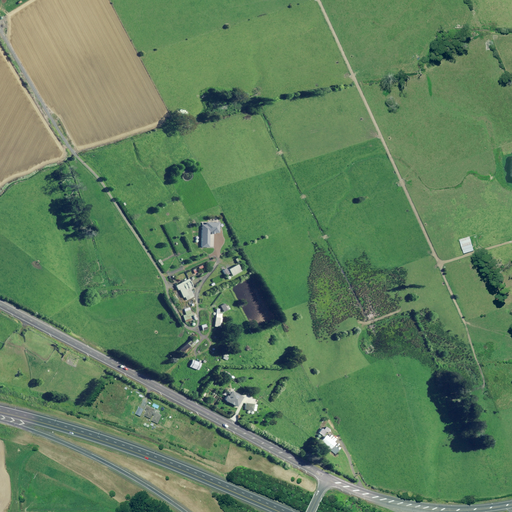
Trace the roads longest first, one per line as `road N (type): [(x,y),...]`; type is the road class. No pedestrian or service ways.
road 1 (tertiary): [(0,303),(325,477)]
road 2 (trunk): [(0,411),(159,460),(281,511)]
road 3 (trunk): [(185,511),(105,461),(0,420)]
road 4 (tertiary): [(325,477),(415,506),(511,504)]
